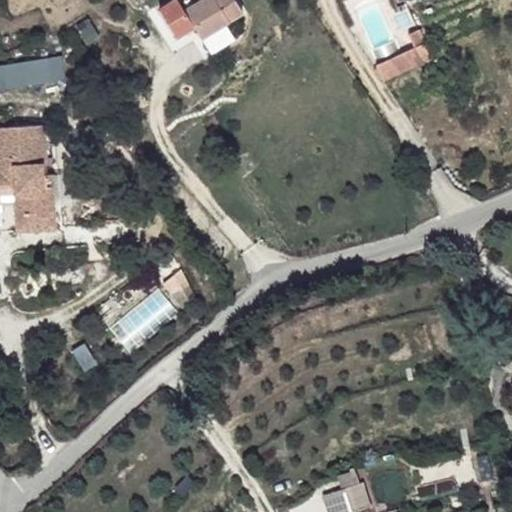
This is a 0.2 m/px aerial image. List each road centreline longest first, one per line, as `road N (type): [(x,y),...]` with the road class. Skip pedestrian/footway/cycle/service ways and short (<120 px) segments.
road 1 (residential): [(7,511),(159,385),(511,227)]
road 2 (track): [(159,385),(241,472),(265,511)]
